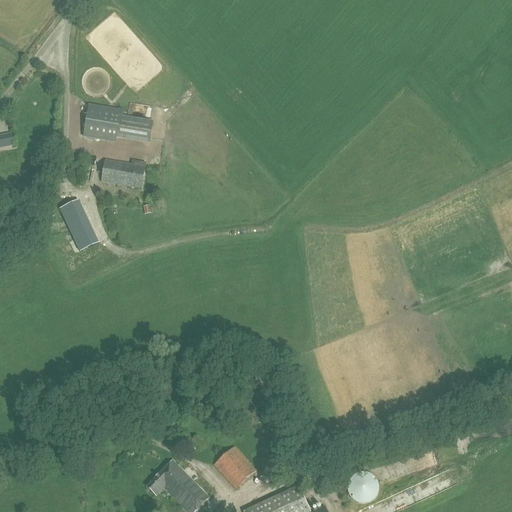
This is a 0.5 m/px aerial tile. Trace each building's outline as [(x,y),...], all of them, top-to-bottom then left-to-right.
[(122,111),(106,109),(89,106),(84,138),(101,140),(101,135),(150,143),(153,122),(121,117),(122,111)] [(0,148),(14,146),(12,134),(0,135),(0,148)] [(106,161),(102,183),(142,190),(146,164),(133,162),(132,166),(106,161)] [(99,243),(93,231),(74,240),(80,252),(99,243)] [(53,237),(56,248),(61,246),(57,236),(53,237)] [(277,378),(259,373),(256,387),(274,391),(277,378)] [(239,414),(235,401),(219,405),(223,418),(239,414)] [(206,445),(199,436),(192,442),(200,451),(206,445)] [(236,491),(257,472),(235,447),(214,466),(236,491)] [(186,511),(197,511),(210,499),(173,462),(148,488),(157,497),(164,489),(186,511)] [(311,511),(299,487),(246,511),(311,511)]
